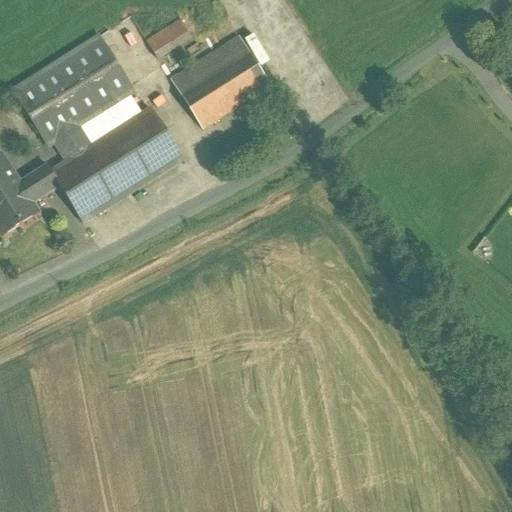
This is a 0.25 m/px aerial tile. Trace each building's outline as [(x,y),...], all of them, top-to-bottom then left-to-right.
[(181,23),(147,45),(158,62),(192,40),(181,23)] [(56,144),(69,165),(90,151),(124,203),(185,164),(152,112),(94,149),(81,129),(136,94),(100,39),(14,95),(49,149),(56,144)] [(200,134),(268,90),(238,43),(169,87),(200,134)] [(86,227),(124,203),(90,151),(69,165),(52,175),(61,187),(86,227)] [(61,187),(52,175),(49,169),(22,187),(0,157),(0,232),(4,239),(39,216),(34,205),(61,187)]
